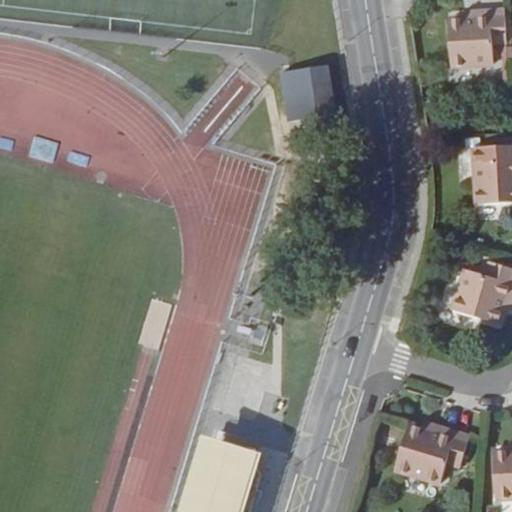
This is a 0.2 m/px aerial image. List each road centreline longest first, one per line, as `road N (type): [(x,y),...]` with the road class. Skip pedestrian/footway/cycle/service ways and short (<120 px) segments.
road 1 (residential): [(365,0),(394,203),(356,352)]
road 2 (residential): [(356,352),(307,511)]
road 3 (residential): [(511,380),(483,388),(356,352)]
